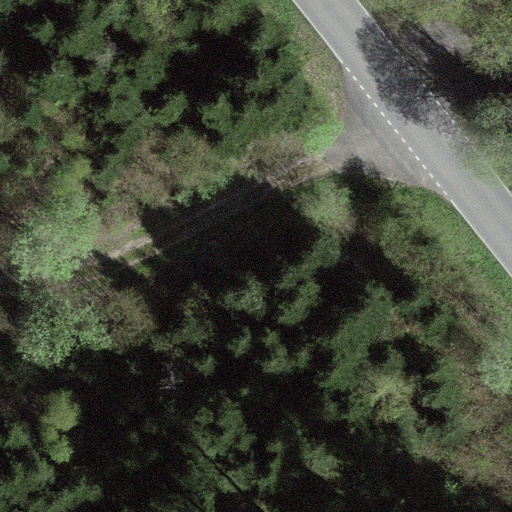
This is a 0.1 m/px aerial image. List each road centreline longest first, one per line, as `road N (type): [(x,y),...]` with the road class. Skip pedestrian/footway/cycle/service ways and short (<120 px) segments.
road 1 (track): [(511,60),(89,293),(0,297)]
road 2 (unclassified): [(326,0),(511,231)]
